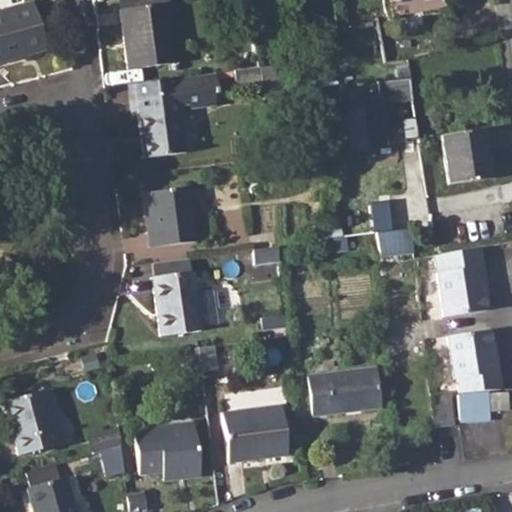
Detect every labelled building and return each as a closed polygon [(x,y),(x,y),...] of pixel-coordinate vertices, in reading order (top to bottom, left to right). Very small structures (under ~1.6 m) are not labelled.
[(31,0),(0,8),(0,60),(44,49),(31,0)] [(168,2),(118,9),(126,68),(176,62),(168,2)] [(280,64),(257,67),(260,82),(262,100),(284,95),(280,64)] [(257,67),(232,70),(234,85),(260,82),(257,67)] [(213,72),(127,82),(132,114),(137,114),(143,156),(185,151),(179,105),(210,101),(209,94),(215,93),(213,72)] [(394,94),(363,96),(368,144),(400,141),(394,94)] [(482,128),(439,134),(447,184),(489,178),(482,128)] [(187,185),(148,190),(152,230),(148,231),(150,246),(194,240),(187,185)] [(380,256),(410,254),(408,229),(378,231),(380,256)] [(340,236),(323,238),(325,252),(345,250),(344,235),(340,236)] [(276,246),(250,249),(252,263),(277,260),(276,246)] [(477,247),(432,255),(441,316),(484,309),(480,283),(483,283),(477,247)] [(189,271),(154,275),(151,275),(158,335),(200,329),(199,325),(215,323),(211,289),(195,290),(193,271),(189,271)] [(487,329),(445,335),(452,378),(456,378),(458,392),(499,389),(494,354),(491,354),(487,329)] [(212,344),(197,346),(200,371),(215,370),(212,344)] [(197,346),(183,348),(185,373),(200,371),(197,346)] [(372,367),(306,375),(312,413),(377,407),(372,367)] [(48,388),(3,400),(18,455),(57,444),(47,408),(53,407),(48,388)] [(448,391),(428,393),(433,428),(453,426),(448,391)] [(506,391),(456,394),(458,419),(489,417),(488,410),(507,408),(506,391)] [(280,405),(221,412),(226,461),(286,455),(280,405)] [(155,429),(132,432),(138,474),(160,472),(161,481),(198,476),(191,421),(155,426),(155,429)] [(116,428),(87,436),(92,453),(101,450),(118,446),(116,428)] [(118,446),(101,450),(104,476),(122,473),(118,446)] [(74,511),(64,477),(25,487),(32,511),(74,511)] [(143,493),(124,495),(126,511),(144,509),(143,493)]
